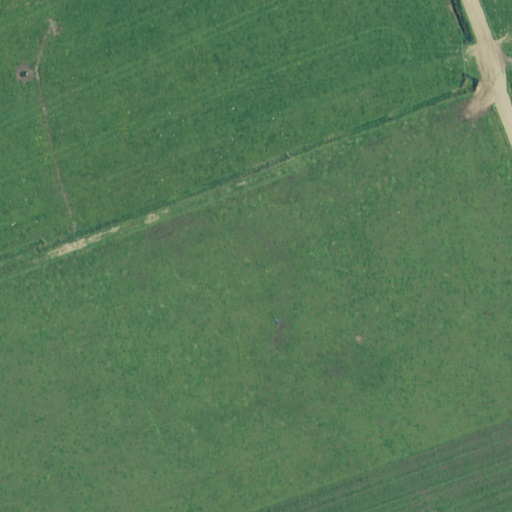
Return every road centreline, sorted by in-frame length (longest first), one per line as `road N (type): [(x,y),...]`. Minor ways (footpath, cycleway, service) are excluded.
road 1 (track): [(0,255),(488,60)]
road 2 (track): [(511,125),(466,0)]
